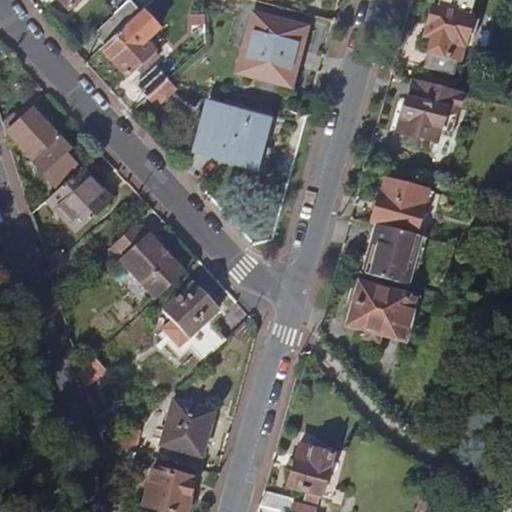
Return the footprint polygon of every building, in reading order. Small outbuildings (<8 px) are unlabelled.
[(58,0),(68,9),(77,0),(58,0)] [(129,0),(93,32),(104,45),(128,23),(142,11),(132,0),(129,0)] [(465,17),(469,0),(433,0),(431,8),(429,9),(421,37),(429,39),(425,52),(427,53),(424,66),(453,75),(458,59),(461,60),(465,46),(466,46),(473,19),(465,17)] [(289,84),(305,27),(253,13),(242,51),(251,53),(245,73),(289,84)] [(154,50),(128,23),(104,45),(101,48),(127,76),(154,50)] [(135,85),(147,98),(167,80),(156,66),(135,85)] [(175,89),(167,80),(147,98),(156,108),(175,89)] [(465,95),(415,81),(410,101),(407,100),(397,133),(440,146),(449,114),(459,116),(465,95)] [(256,166),(268,120),(208,103),(196,143),(230,152),(229,157),(256,166)] [(21,149),(44,175),(70,152),(54,133),(32,109),(6,133),(21,149)] [(95,179),(83,166),(46,200),(76,233),(110,202),(92,183),(95,179)] [(420,239),(424,227),(421,226),(421,223),(415,222),(423,194),(385,183),(381,195),(378,194),(369,224),(377,227),(418,238),(420,239)] [(432,196),(423,194),(415,222),(421,223),(421,226),(424,227),(432,196)] [(117,261),(153,300),(184,272),(146,233),(145,235),(134,224),(108,247),(119,259),(117,261)] [(377,227),(363,274),(404,286),(418,238),(377,227)] [(96,289),(83,246),(50,277),(53,286),(64,321),(100,308),(95,291),(96,289)] [(187,336),(219,308),(194,280),(162,309),(187,336)] [(359,285),(348,324),(396,339),(396,336),(403,338),(414,302),(405,300),(406,298),(359,285)] [(105,368),(94,356),(79,369),(85,387),(105,368)] [(161,445),(203,456),(216,410),(174,398),(161,445)] [(138,430),(129,428),(112,444),(133,450),(138,430)] [(332,457),(300,447),(288,490),(320,499),(332,457)] [(144,505),(168,511),(187,511),(197,479),(155,467),(144,505)] [(293,502),(265,494),(261,508),(277,511),(315,511),(316,511),(292,506),(293,502)]
